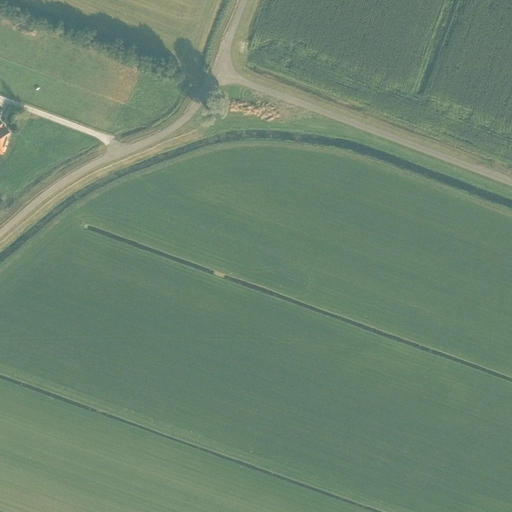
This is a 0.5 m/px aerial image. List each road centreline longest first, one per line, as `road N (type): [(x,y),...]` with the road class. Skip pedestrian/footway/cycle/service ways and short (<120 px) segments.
road 1 (unclassified): [(511,182),(216,71)]
road 2 (unclassified): [(0,233),(77,172),(176,124),(216,71)]
